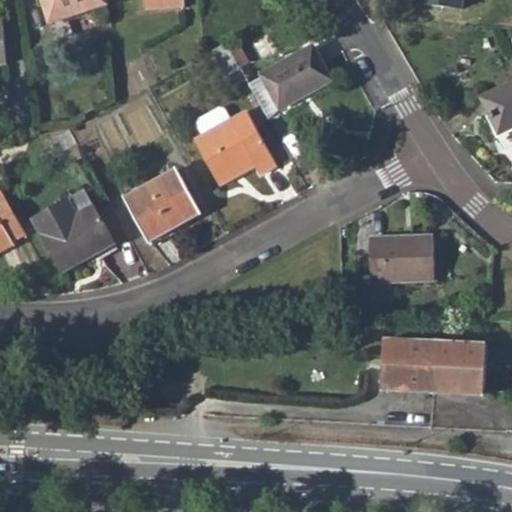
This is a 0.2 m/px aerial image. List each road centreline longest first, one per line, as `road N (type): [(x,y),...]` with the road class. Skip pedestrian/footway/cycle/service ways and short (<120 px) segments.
road 1 (tertiary): [(0,457),(511,491)]
road 2 (residential): [(434,152),(188,283),(125,308),(0,319)]
road 3 (residential): [(341,0),(434,152)]
